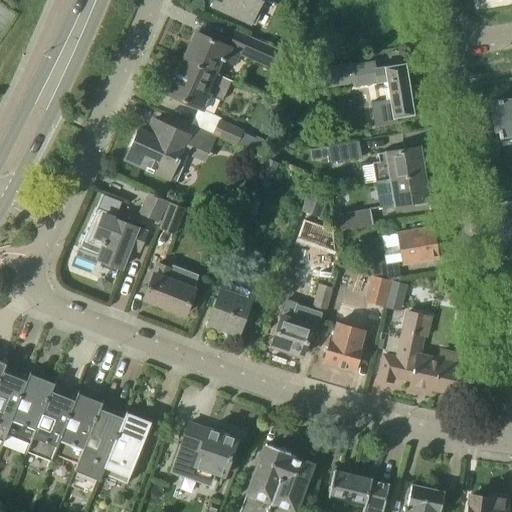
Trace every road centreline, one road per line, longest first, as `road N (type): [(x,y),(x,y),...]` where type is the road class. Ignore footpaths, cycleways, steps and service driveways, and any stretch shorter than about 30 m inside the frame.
road 1 (residential): [(503,445),(365,418),(228,375),(44,302),(31,284),(37,256),(152,0)]
road 2 (residential): [(503,445),(440,42)]
road 3 (secondary): [(0,187),(91,0)]
